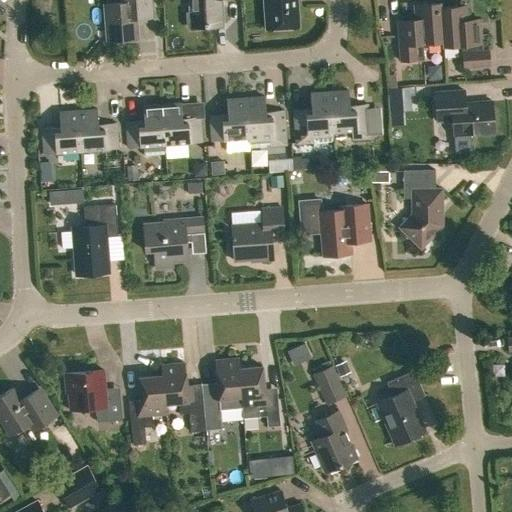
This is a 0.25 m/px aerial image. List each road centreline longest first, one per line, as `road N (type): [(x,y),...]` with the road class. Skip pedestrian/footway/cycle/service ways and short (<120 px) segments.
road 1 (residential): [(459,283),(25,317)]
road 2 (residential): [(14,78),(325,53),(337,0)]
road 3 (residential): [(14,78),(25,317)]
road 4 (residential): [(474,448),(459,283)]
road 5 (residential): [(351,511),(357,497),(474,448)]
